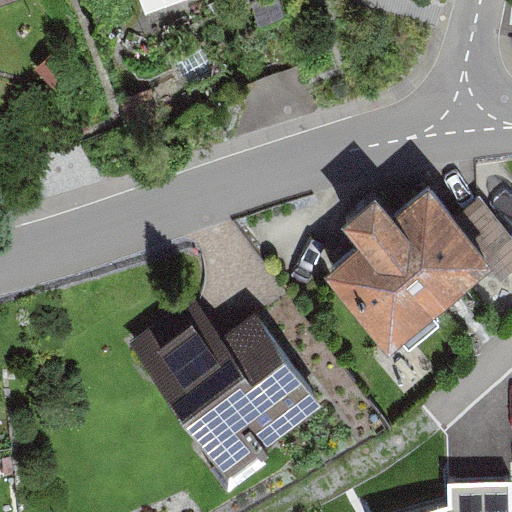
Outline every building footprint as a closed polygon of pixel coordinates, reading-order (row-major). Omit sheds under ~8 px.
[(0,0),(0,31),(22,24),(13,0),(0,0)] [(123,0),(138,41),(191,22),(182,0),(194,0),(201,18),(250,0),(123,0)] [(380,377),(485,295),(423,217),(385,246),(365,222),(330,249),(348,271),(316,296),(380,377)] [(327,405),(258,313),(225,337),(193,295),(132,341),(226,467),(215,475),(233,499),(290,456),(278,441),(327,405)] [(421,511),(511,511),(511,485),(450,486),(448,504),(421,511)]
